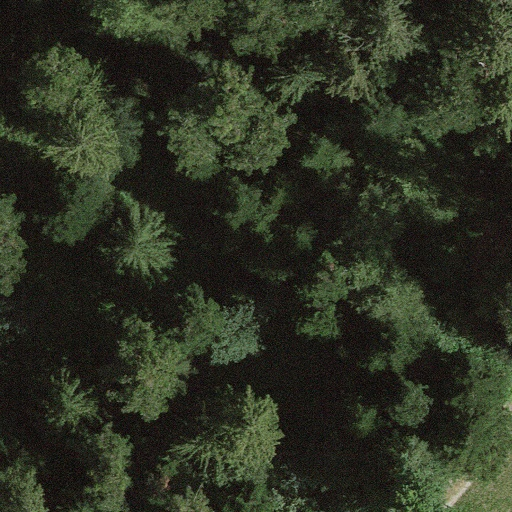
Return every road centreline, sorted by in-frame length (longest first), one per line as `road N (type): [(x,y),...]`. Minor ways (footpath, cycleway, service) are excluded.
road 1 (track): [(223,0),(361,51),(511,59)]
road 2 (track): [(424,511),(511,416)]
